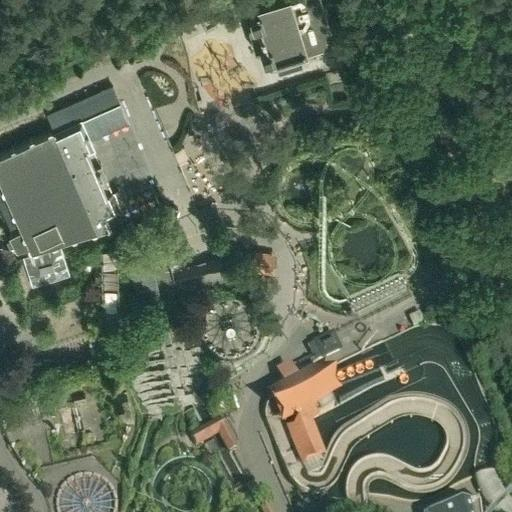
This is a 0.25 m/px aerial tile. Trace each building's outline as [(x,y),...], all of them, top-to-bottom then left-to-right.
[(332,48),(336,46),(320,0),(285,0),(251,10),(254,17),(250,19),(254,31),(248,33),(255,55),(261,53),(265,66),(268,65),(270,68),(277,66),(280,73),(303,65),(300,58),(332,48)] [(113,87),(46,115),(54,134),(97,233),(110,229),(109,226),(105,215),(120,208),(113,192),(111,193),(103,175),(113,171),(109,163),(100,167),(92,151),(95,150),(90,140),(129,123),(113,87)] [(31,252),(97,233),(54,134),(0,157),(0,181),(22,234),(9,240),(15,251),(17,256),(31,252)] [(119,364),(115,247),(101,247),(101,261),(104,349),(105,359),(105,364),(119,364)] [(173,278),(165,248),(127,258),(137,299),(158,294),(160,301),(229,284),(224,266),(173,278)] [(274,274),(276,253),(254,250),(251,271),(269,273),(274,274)] [(144,410),(146,417),(149,420),(153,420),(155,420),(159,421),(163,418),(166,416),(177,410),(180,408),(191,403),(199,399),(208,394),(208,388),(209,379),(206,366),(202,357),(200,346),(196,343),(190,337),(183,334),(178,334),(172,333),(166,333),(159,336),(148,341),(143,346),(136,350),(132,358),(129,363),(128,369),(127,375),(130,382),(134,389),(138,395),(142,402),(144,410)] [(322,363),(343,353),(333,333),(312,344),(322,363)] [(334,414),(331,408),(341,404),(332,386),(325,372),(298,384),(294,377),(290,371),(289,369),(275,376),(283,393),(266,401),(268,406),(274,419),(281,434),(294,428),(296,431),(286,436),(300,469),(304,467),(308,466),(312,464),(316,462),(320,461),(324,459),(312,431),(318,428),(315,423),(334,414)] [(126,395),(109,398),(116,427),(133,423),(126,395)] [(87,402),(85,398),(71,402),(72,408),(78,435),(79,440),(85,439),(78,404),(87,402)] [(221,420),(209,426),(189,437),(196,450),(204,446),(216,439),(218,438),(223,446),(228,457),(233,454),(239,451),(235,443),(233,441),(222,423),(221,420)] [(497,480),(493,473),(484,475),(474,479),(476,489),(480,497),(484,504),(491,511),(511,511),(511,499),(507,496),(501,488),(497,480)] [(260,511),(271,511),(266,503),(257,507),(260,511)] [(480,511),(480,503),(474,505),(448,511),(480,511)]
